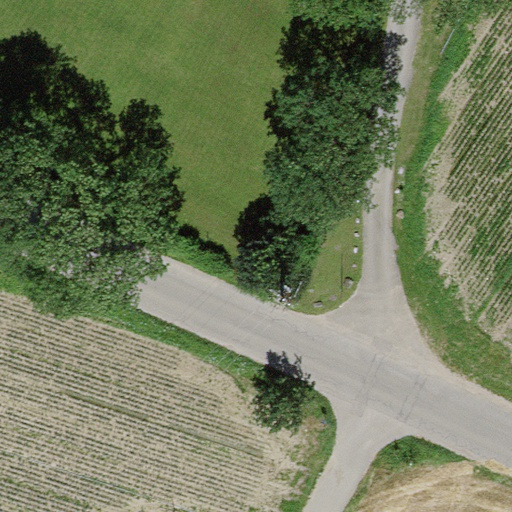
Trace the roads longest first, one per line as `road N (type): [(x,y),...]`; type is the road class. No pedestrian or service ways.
road 1 (unclassified): [(0,211),(511,439)]
road 2 (track): [(316,511),(384,378)]
